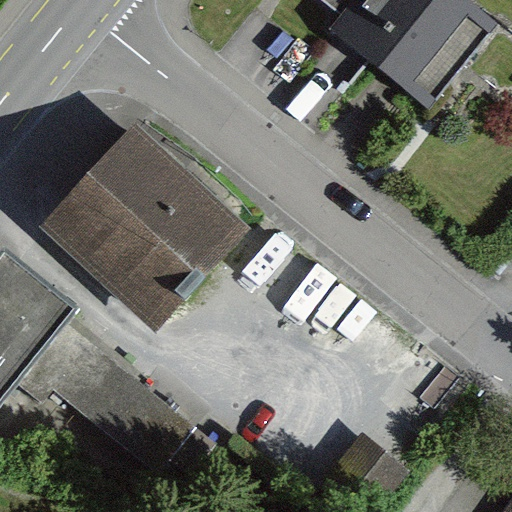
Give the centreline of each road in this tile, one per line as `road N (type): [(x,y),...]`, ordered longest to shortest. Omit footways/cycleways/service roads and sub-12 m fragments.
road 1 (residential): [(77,10),(511,357)]
road 2 (secondary): [(0,105),(77,10)]
